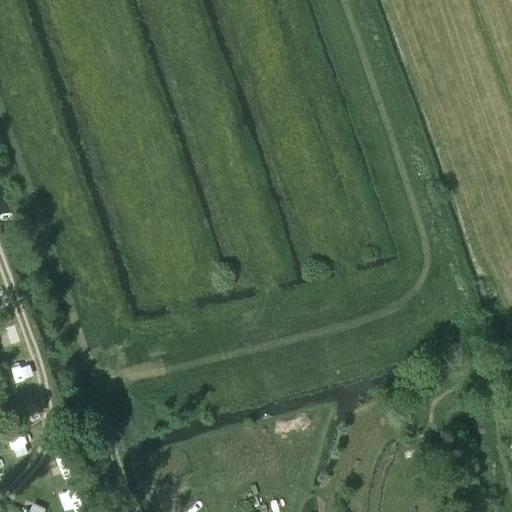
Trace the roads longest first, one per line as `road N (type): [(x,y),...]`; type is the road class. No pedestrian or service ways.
road 1 (track): [(0,498),(45,445),(48,423),(37,357),(0,263)]
road 2 (track): [(98,405),(114,468),(132,487),(159,481),(171,511)]
